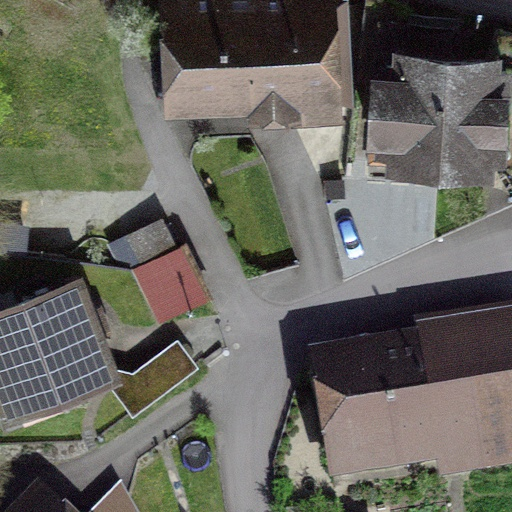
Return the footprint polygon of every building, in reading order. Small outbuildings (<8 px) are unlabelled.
[(330,0),(155,0),(161,125),(336,117),(330,0)] [(494,55),(381,49),(375,175),(488,181),(494,55)] [(350,151),(321,150),(320,177),(349,178),(350,151)] [(182,252),(131,279),(157,328),(208,301),(182,252)] [(68,283),(0,308),(0,420),(99,383),(106,381),(104,376),(68,283)] [(511,462),(511,330),(305,361),(324,490),(511,462)] [(131,381),(104,376),(106,381),(99,383),(130,425),(193,377),(174,349),(131,381)] [(98,511),(46,511),(25,492),(5,511),(130,511),(120,492),(98,511)]
